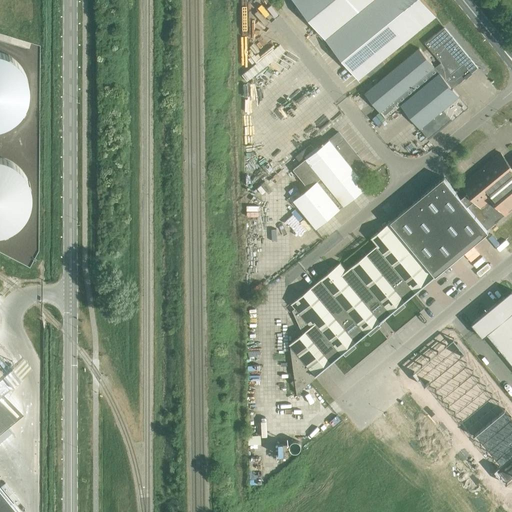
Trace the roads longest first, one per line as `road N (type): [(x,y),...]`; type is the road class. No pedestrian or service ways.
road 1 (tertiary): [(70,511),(70,0)]
road 2 (unknown): [(70,285),(28,297),(15,321),(29,364),(33,511)]
road 3 (unclassified): [(405,179),(278,23),(248,10)]
road 4 (unclassified): [(511,262),(333,411)]
road 5 (unclassified): [(405,179),(511,92)]
